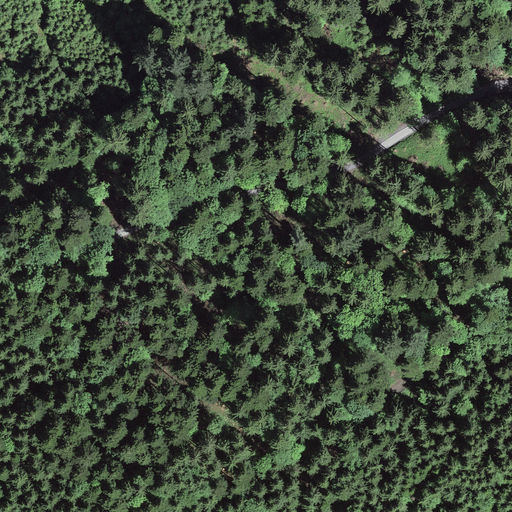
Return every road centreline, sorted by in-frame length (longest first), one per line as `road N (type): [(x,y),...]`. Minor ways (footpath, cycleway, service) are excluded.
road 1 (unclassified): [(0,283),(212,201),(340,169),(435,113),(511,86)]
road 2 (track): [(299,511),(325,460),(354,430),(511,301)]
